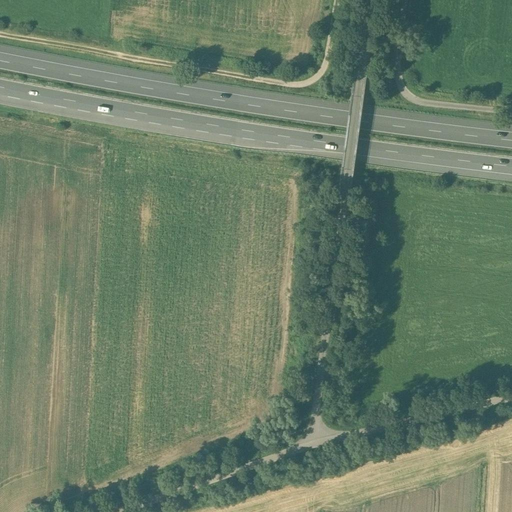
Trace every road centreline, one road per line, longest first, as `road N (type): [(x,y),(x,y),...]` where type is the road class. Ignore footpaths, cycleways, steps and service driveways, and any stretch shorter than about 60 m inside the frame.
road 1 (motorway): [(0,86),(286,136),(511,163)]
road 2 (motorway): [(511,136),(165,91),(0,60)]
road 3 (unclassified): [(320,438),(316,414),(372,0)]
road 4 (track): [(339,0),(328,65),(308,80),(0,30)]
road 5 (unclassified): [(112,511),(320,438)]
road 6 (unclassified): [(404,0),(401,83),(420,97),(511,109)]
road 7 (unclassified): [(320,438),(511,394)]
